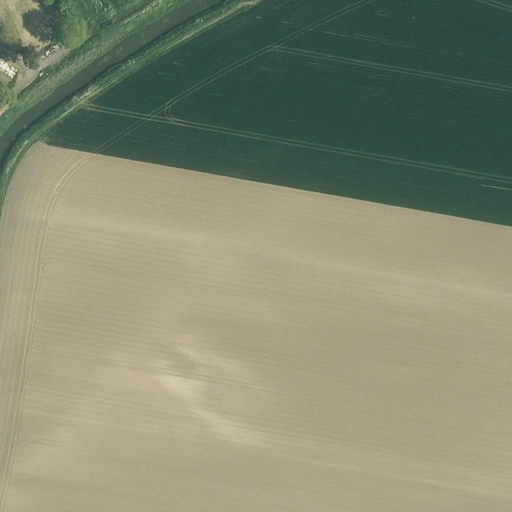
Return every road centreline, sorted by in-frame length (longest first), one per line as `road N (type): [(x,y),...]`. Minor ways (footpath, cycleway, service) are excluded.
road 1 (track): [(0,203),(22,149),(45,127),(251,0)]
road 2 (track): [(148,0),(32,71),(0,109)]
